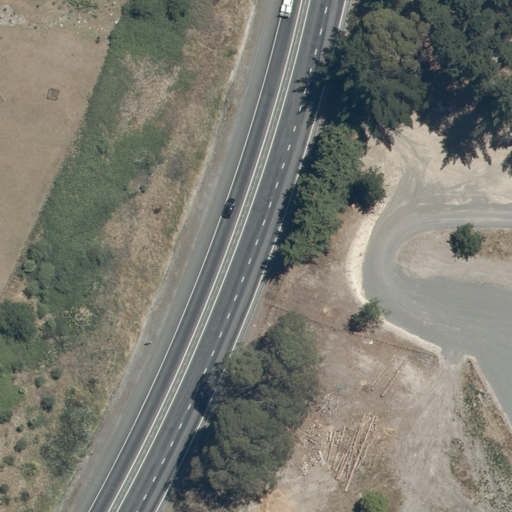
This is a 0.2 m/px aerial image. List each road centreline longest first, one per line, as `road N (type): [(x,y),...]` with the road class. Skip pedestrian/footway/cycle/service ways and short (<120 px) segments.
road 1 (trunk): [(98,511),(195,307),(260,122),(292,0)]
road 2 (trunk): [(328,0),(252,256),(136,511)]
